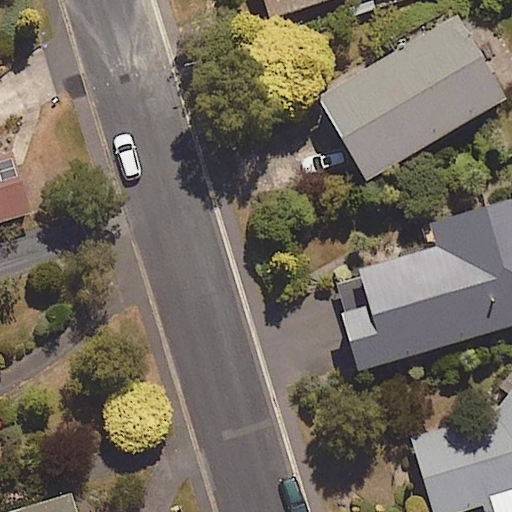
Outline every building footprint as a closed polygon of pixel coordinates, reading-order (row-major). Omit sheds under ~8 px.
[(268,0),(273,13),(311,0),(268,0)] [(369,172),(508,91),(459,8),(320,89),(369,172)] [(0,216),(31,206),(11,144),(0,147),(0,216)] [(511,190),(429,215),(437,240),(362,262),(365,274),(337,282),(361,363),(511,318),(511,190)] [(511,511),(511,375),(496,396),(410,424),(438,511),(450,511),(487,500),(491,511),(511,511)] [(0,509),(0,511),(80,511),(73,488),(0,509)]
